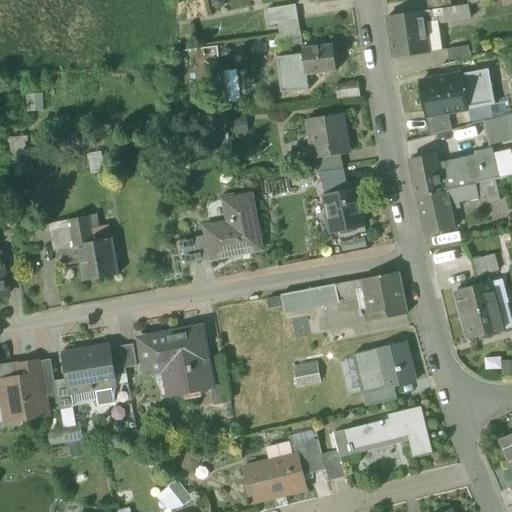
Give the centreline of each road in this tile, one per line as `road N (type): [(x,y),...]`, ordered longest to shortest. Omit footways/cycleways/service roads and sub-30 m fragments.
road 1 (residential): [(0,336),(412,255)]
road 2 (residential): [(412,255),(371,0)]
road 3 (residential): [(464,420),(412,255)]
road 4 (residential): [(479,472),(324,511)]
